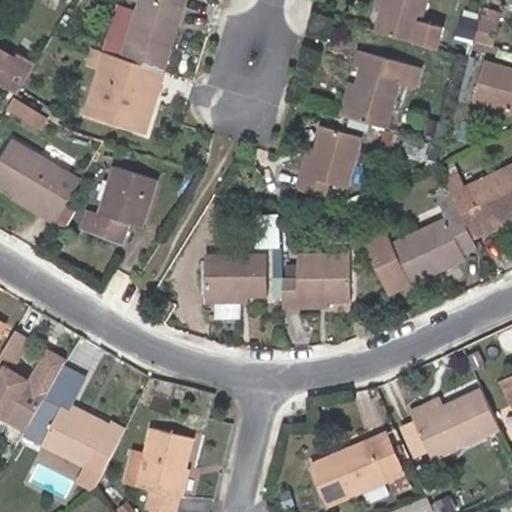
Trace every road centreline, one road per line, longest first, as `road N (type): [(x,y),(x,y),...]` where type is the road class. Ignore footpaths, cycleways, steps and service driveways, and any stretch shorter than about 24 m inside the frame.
road 1 (residential): [(277,373),(179,355),(0,250)]
road 2 (residential): [(511,300),(390,357),(277,373)]
road 3 (residential): [(257,511),(277,373)]
